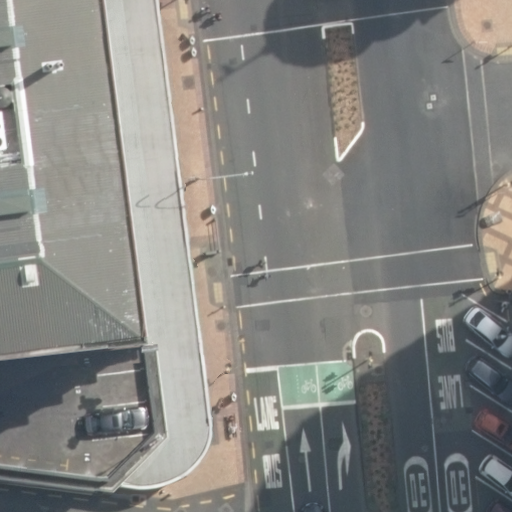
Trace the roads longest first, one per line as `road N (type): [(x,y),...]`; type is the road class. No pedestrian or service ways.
road 1 (tertiary): [(411,160),(441,511)]
road 2 (tertiary): [(330,511),(293,181)]
road 3 (tertiary): [(293,181),(272,0)]
road 4 (tertiary): [(394,0),(411,160)]
